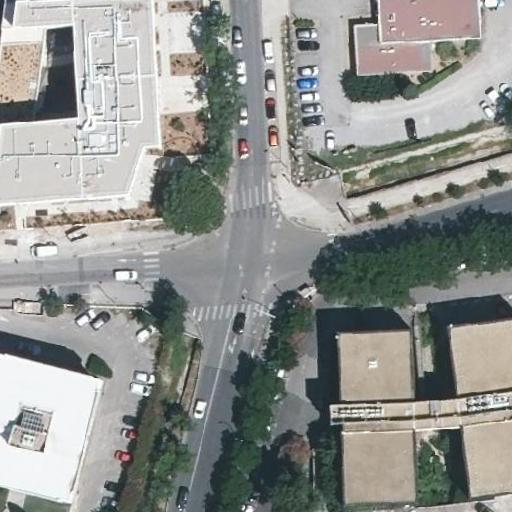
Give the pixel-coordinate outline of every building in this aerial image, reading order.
[(144,0),(0,0),(0,202),(144,198),(144,0)] [(478,0),(376,0),(378,23),(354,25),(356,75),(432,71),(431,41),(480,38),(478,0)] [(511,314),(451,321),(459,395),(461,421),(469,495),(511,490),(511,314)] [(416,325),(342,328),(345,401),(334,402),(335,420),(346,420),(349,502),(423,499),(420,426),(419,399),(416,325)] [(101,380),(0,354),(0,485),(70,503),(101,380)] [(459,395),(419,399),(420,426),(461,421),(459,395)]
